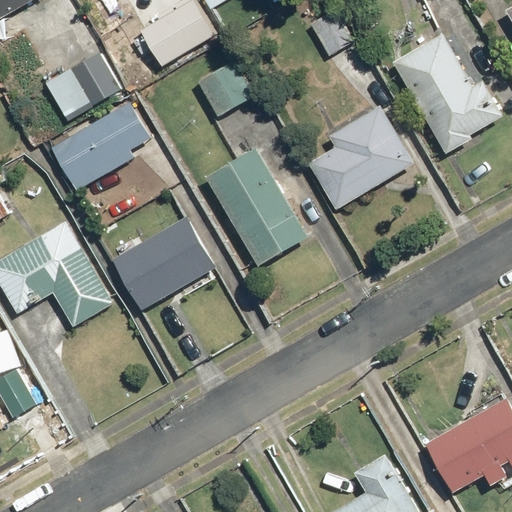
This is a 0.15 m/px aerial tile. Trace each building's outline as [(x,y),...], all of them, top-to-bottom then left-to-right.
[(0,0),(0,21),(37,0),(0,0)] [(195,0),(147,29),(168,65),(221,34),(200,0),(195,0)] [(230,0),(210,0),(215,9),(230,0)] [(341,8),(315,23),(334,56),(360,41),(341,8)] [(448,33),(399,61),(452,153),(479,138),(477,135),(510,116),(489,80),(478,86),(448,33)] [(51,82),(74,121),(127,90),(104,51),(51,82)] [(236,62),(204,80),(224,116),(256,98),(236,62)] [(56,147),(82,190),(140,156),(136,150),(157,137),(136,101),(56,147)] [(315,163),(343,209),(422,161),(387,105),(337,135),(343,145),(315,163)] [(263,147),(212,176),(265,266),(316,236),(263,147)] [(0,221),(15,213),(0,187),(0,221)] [(118,258),(148,309),(223,266),(193,215),(133,249),(130,243),(118,249),(122,256),(118,258)] [(72,220),(0,263),(0,274),(23,312),(58,292),(79,326),(120,302),(72,220)] [(42,403),(20,368),(0,380),(0,385),(19,417),(42,403)] [(511,397),(432,443),(459,492),(491,474),(497,485),(511,476),(511,471),(508,464),(511,461),(511,397)] [(337,511),(427,511),(392,453),(361,472),(372,491),(337,511)]
